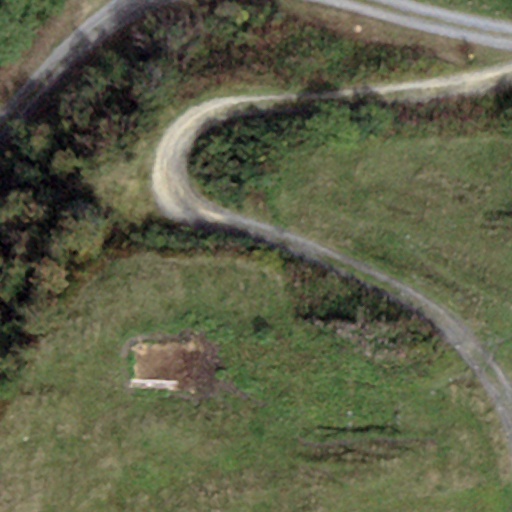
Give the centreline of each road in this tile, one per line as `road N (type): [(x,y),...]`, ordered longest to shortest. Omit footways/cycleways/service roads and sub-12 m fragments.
road 1 (track): [(511,400),(420,279),(180,206),(186,138),(479,87),(511,71)]
road 2 (track): [(0,130),(110,24),(156,0)]
road 3 (track): [(343,0),(511,32)]
